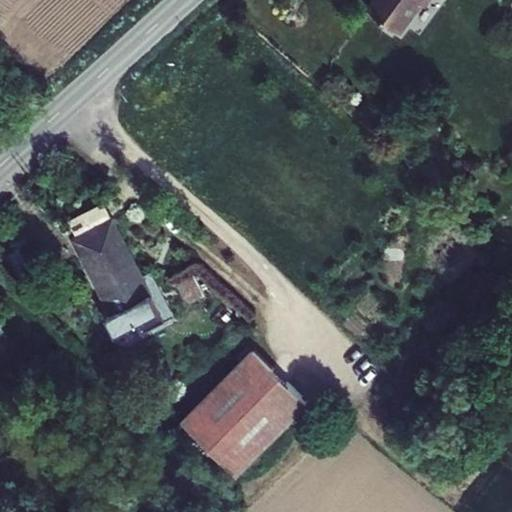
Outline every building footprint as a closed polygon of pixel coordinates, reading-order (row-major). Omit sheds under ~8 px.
[(427,0),(375,0),(368,9),(399,32),(420,3),(423,6),(427,0)] [(112,218),(73,238),(112,313),(106,317),(115,334),(136,323),(141,332),(165,320),(142,276),(112,218)] [(151,271),(142,276),(165,320),(174,315),(151,271)] [(176,280),(185,298),(201,290),(192,272),(176,280)] [(307,401),(254,349),(183,420),(236,473),(307,401)]
